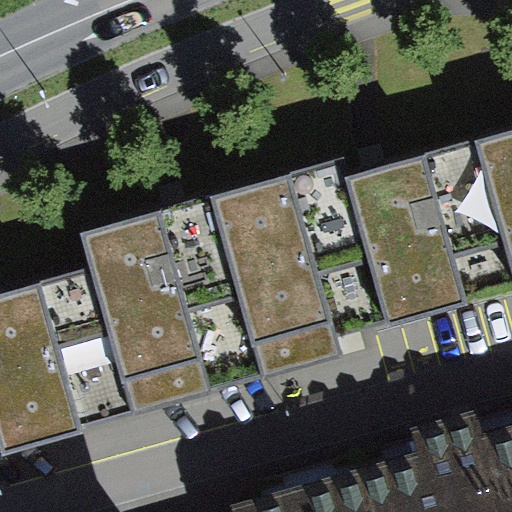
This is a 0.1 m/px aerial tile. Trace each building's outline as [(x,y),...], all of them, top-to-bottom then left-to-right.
[(511,286),(511,124),(375,165),(344,173),(385,314),(387,322),(511,286)] [(340,161),(213,195),(263,372),(340,350),(333,331),(385,314),(344,173),(340,161)] [(81,231),(90,266),(132,408),(211,389),(263,372),(213,195),(175,205),(81,231)] [(0,436),(2,447),(79,423),(132,408),(90,266),(0,291),(0,436)] [(511,511),(511,424),(509,426),(502,402),(373,441),(379,459),(393,511),(511,511)] [(231,501),(234,511),(393,511),(379,459),(231,501)]
